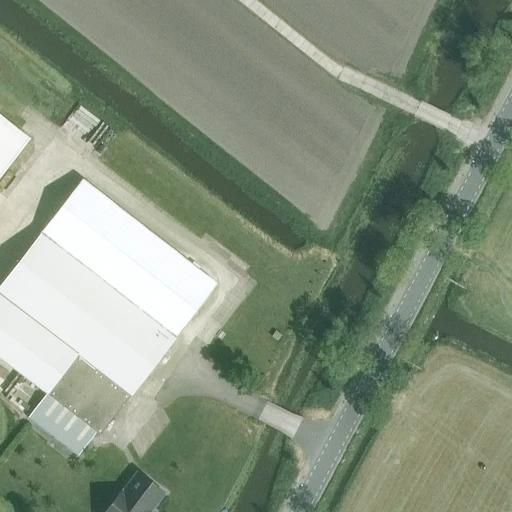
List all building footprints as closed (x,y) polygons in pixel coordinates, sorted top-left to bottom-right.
[(0,177),(31,139),(0,115),(0,177)] [(80,185),(40,236),(89,274),(129,222),(80,185)] [(129,222),(89,274),(40,236),(0,288),(0,358),(46,394),(96,433),(100,436),(214,289),(129,222)] [(11,395),(27,402),(32,392),(15,385),(11,395)] [(46,394),(37,406),(87,445),(96,433),(46,394)] [(137,474),(123,493),(121,492),(105,511),(147,511),(146,511),(151,505),(153,506),(163,494),(137,474)]
